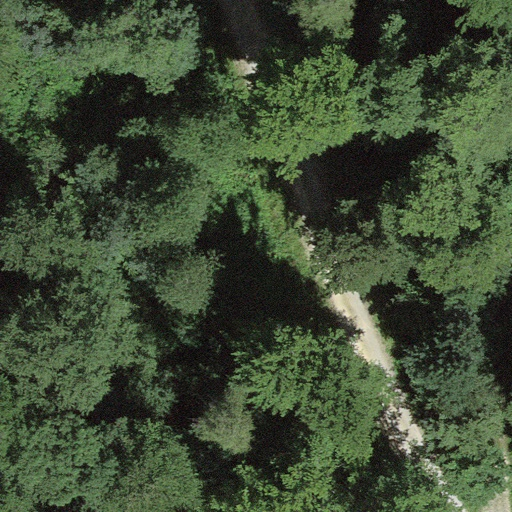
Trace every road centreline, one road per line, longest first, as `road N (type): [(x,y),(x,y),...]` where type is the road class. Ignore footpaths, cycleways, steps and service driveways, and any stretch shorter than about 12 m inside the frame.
road 1 (track): [(456,511),(412,444),(235,0)]
road 2 (track): [(511,511),(511,326)]
